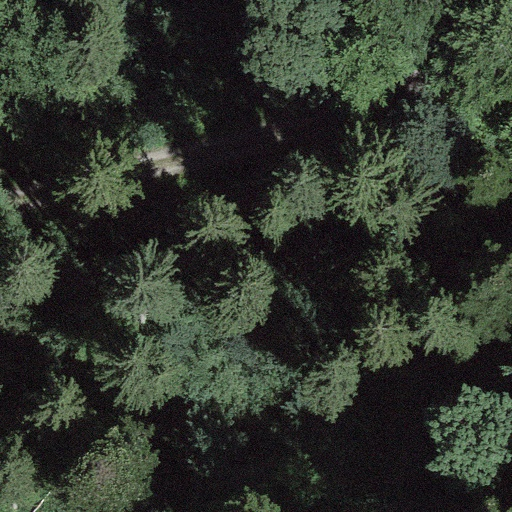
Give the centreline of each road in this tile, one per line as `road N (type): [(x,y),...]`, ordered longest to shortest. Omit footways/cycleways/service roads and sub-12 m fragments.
road 1 (track): [(511,121),(337,124),(0,210)]
road 2 (track): [(511,60),(465,31),(339,0)]
